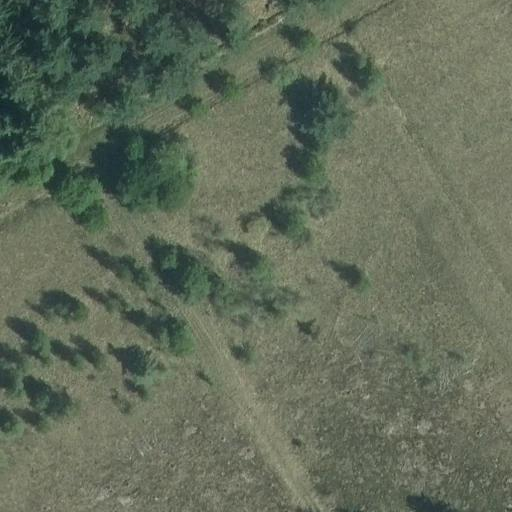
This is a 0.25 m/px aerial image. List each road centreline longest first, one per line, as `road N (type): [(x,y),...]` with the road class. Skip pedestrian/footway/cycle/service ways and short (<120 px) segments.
road 1 (track): [(87,145),(312,511)]
road 2 (track): [(0,195),(343,0)]
